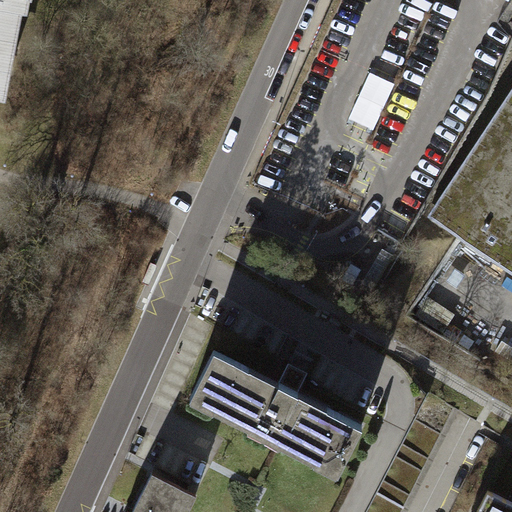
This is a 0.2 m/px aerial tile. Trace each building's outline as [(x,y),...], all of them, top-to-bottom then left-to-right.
[(28,0),(0,0),(0,94),(3,96),(19,12),(26,12),(28,0)] [(511,264),(511,100),(437,216),(511,264)] [(365,427),(212,351),(186,402),(339,479),(365,427)] [(410,511),(463,410),(435,396),(376,511),(410,511)] [(204,511),(213,495),(169,473),(149,511),(204,511)] [(511,511),(511,502),(491,493),(483,511),(511,511)]
